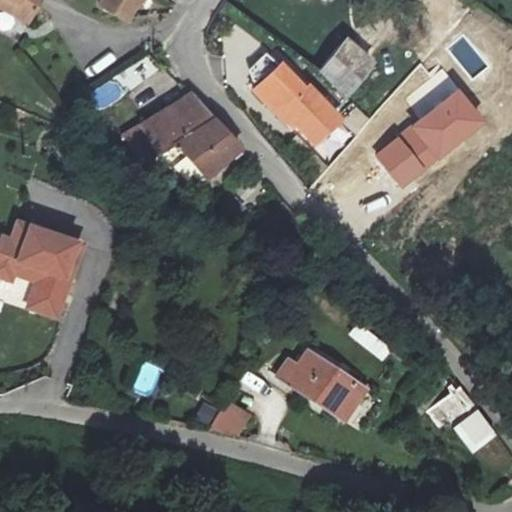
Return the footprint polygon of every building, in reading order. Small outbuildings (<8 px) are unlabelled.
[(0,0),(0,17),(25,31),(43,0),(0,0)] [(135,0),(98,0),(97,5),(123,22),(135,0)] [(344,40),(321,71),(345,95),(370,62),(344,40)] [(150,60),(94,87),(101,102),(157,75),(150,60)] [(337,119),(279,63),(252,91),(284,123),(288,118),(312,143),(337,119)] [(177,155),(217,126),(194,99),(145,134),(161,167),(177,155)] [(246,159),(217,126),(177,155),(211,193),(246,159)] [(61,318),(87,245),(23,222),(16,240),(6,237),(0,253),(0,275),(15,281),(18,274),(40,282),(31,307),(61,318)] [(374,394),(315,356),(306,370),(298,364),(286,383),(352,427),(374,394)] [(150,396),(161,368),(141,361),(131,389),(150,396)] [(459,437),(485,412),(463,387),(436,417),(459,437)] [(216,426),(234,437),(247,415),(229,405),(216,426)]
